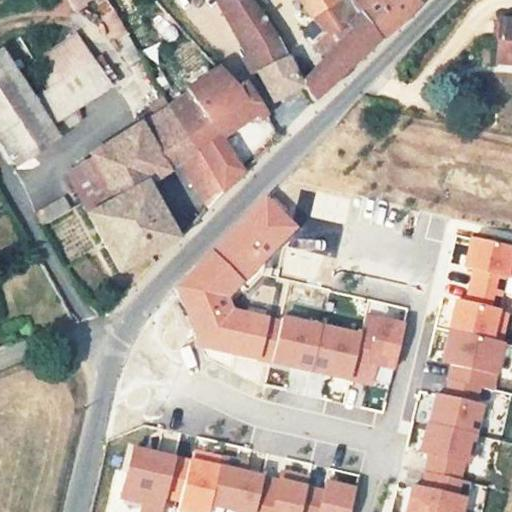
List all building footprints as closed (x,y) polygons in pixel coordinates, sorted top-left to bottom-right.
[(69,0),(76,11),(95,0),(69,0)] [(188,43),(163,0),(141,0),(132,3),(124,6),(132,18),(148,46),(157,62),(188,43)] [(233,0),(268,69),(295,53),(265,0),(233,0)] [(357,4),(354,0),(308,0),(324,27),(317,32),(327,51),(305,72),(309,79),(317,93),(376,30),(357,4)] [(361,0),(357,4),(376,30),(414,3),(411,0),(361,0)] [(511,15),(505,15),(501,50),(511,51),(511,15)] [(137,52),(148,46),(132,18),(122,24),(129,35),(126,36),(137,52)] [(12,31),(0,38),(0,113),(19,146),(84,108),(79,98),(118,76),(102,48),(42,83),(12,31)] [(226,59),(231,56),(219,43),(164,74),(172,88),(176,95),(203,79),(201,75),(226,59)] [(511,51),(501,50),(500,58),(511,59),(511,51)] [(309,79),(305,72),(295,53),(268,69),(281,96),(309,79)] [(269,106),(253,80),(248,82),(226,59),(201,75),(203,79),(176,95),(230,187),(238,179),(252,165),(232,130),(269,106)] [(150,173),(184,152),(214,202),(223,194),(230,187),(176,95),(172,88),(156,97),(161,104),(93,145),(118,191),(92,205),(124,261),(179,226),(150,173)] [(92,205),(118,191),(93,145),(67,160),(92,205)] [(41,213),(73,199),(68,185),(40,199),(41,213)] [(271,366),(273,362),(283,320),(268,317),(233,309),(228,299),(243,283),(296,228),(262,197),(212,249),(173,287),(200,350),(271,366)] [(511,246),(466,236),(459,265),(468,268),(464,285),(495,293),(499,275),(509,277),(511,266),(511,246)] [(450,300),(444,329),(448,330),(494,341),(502,312),(491,309),(495,293),(464,285),(460,302),(450,300)] [(360,338),(350,380),(371,385),(376,368),(393,372),(404,328),(365,319),(360,338)] [(283,320),(273,362),(311,371),(321,330),(283,320)] [(321,330),(311,371),(350,380),(360,338),(322,329),(321,330)] [(447,367),(444,378),(474,385),(474,387),(493,391),(497,377),(504,344),(494,341),(448,330),(440,365),(447,367)] [(431,392),(423,422),(469,432),(476,403),(470,402),(474,387),(474,385),(444,378),(441,394),(431,392)] [(423,421),(415,451),(425,452),(420,471),(454,478),(458,461),(463,462),(469,432),(423,422),(423,421)] [(131,451),(120,499),(143,503),(140,511),(161,511),(164,498),(174,461),(131,451)] [(174,461),(164,498),(179,502),(177,511),(207,511),(209,506),(220,459),(194,453),(191,463),(174,458),(174,461)] [(220,459),(209,506),(235,511),(253,511),(262,479),(245,476),(247,465),(220,459)] [(407,485),(401,511),(454,511),(463,480),(454,478),(420,471),(416,487),(407,485)] [(253,511),(299,511),(308,480),(281,474),(279,483),(262,479),(253,511)] [(304,511),(300,511),(348,511),(353,491),(325,484),(322,493),(317,511),(304,511)] [(305,488),(300,511),(304,511),(317,511),(322,493),(305,488)]
